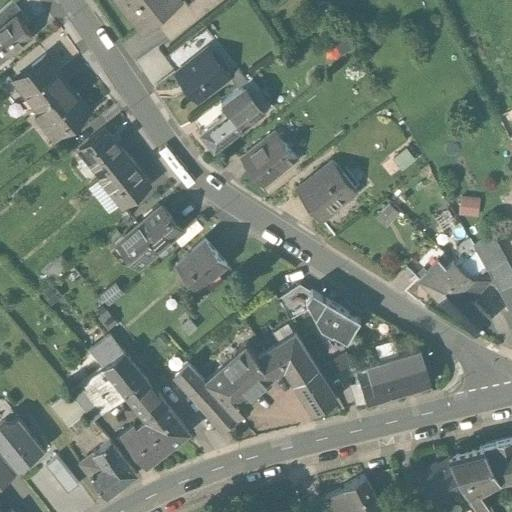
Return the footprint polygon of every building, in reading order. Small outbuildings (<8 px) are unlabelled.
[(180,0),(179,0),(120,0),(142,29),(180,0)] [(195,0),(186,8),(180,0),(155,20),(171,41),(221,0),(195,0)] [(0,15),(0,28),(15,17),(16,18),(22,13),(14,4),(0,15)] [(0,60),(31,36),(16,18),(15,17),(0,28),(0,60)] [(215,40),(206,29),(167,59),(175,70),(207,46),(215,40)] [(229,74),(207,46),(175,70),(198,99),(228,75),(229,74)] [(16,79),(38,106),(67,84),(58,74),(61,72),(47,55),(16,79)] [(238,68),(229,74),(228,75),(238,88),(244,83),(247,80),(238,68)] [(247,80),(244,83),(256,98),(264,91),(252,76),(247,80)] [(228,110),(200,131),(213,148),(235,131),(260,112),(264,109),(256,98),(244,83),(238,88),(221,101),(228,110)] [(76,95),(67,84),(38,106),(37,108),(59,136),(91,111),(78,93),(76,95)] [(266,120),(260,112),(235,131),(242,139),(266,120)] [(79,150),(101,179),(128,158),(106,130),(79,150)] [(274,130),(242,156),(264,184),(296,158),(274,130)] [(414,158),(405,148),(394,157),(402,167),(414,158)] [(150,186),(128,158),(101,179),(100,180),(122,208),(150,186)] [(332,160),(296,187),(323,221),(336,211),(338,205),(356,191),(332,160)] [(479,198),(463,196),(460,213),(477,215),(479,198)] [(398,211),(388,203),(376,219),(385,226),(398,211)] [(181,231),(162,209),(126,240),(119,245),(138,268),(181,231)] [(119,245),(126,240),(118,230),(106,241),(114,250),(119,245)] [(511,271),(492,235),(472,246),(482,264),(499,293),(511,285),(511,271)] [(225,264),(206,241),(176,266),(198,291),(227,267),(225,264)] [(477,267),(482,264),(472,246),(469,241),(457,247),(463,258),(467,260),(470,266),(475,264),(477,267)] [(70,268),(61,258),(46,271),(54,281),(63,274),(70,268)] [(452,283),(460,291),(472,278),(453,261),(445,269),(441,273),(452,283)] [(452,283),(441,273),(445,269),(437,262),(419,281),(438,298),(452,283)] [(472,278),(460,291),(472,302),(491,283),(478,272),(472,278)] [(299,290),(293,278),(276,288),(282,299),(299,290)] [(460,291),(452,283),(438,298),(476,334),(490,319),(472,302),(460,291)] [(511,285),(499,293),(511,315),(511,285)] [(123,296),(115,286),(100,298),(108,308),(123,296)] [(61,297),(53,287),(42,296),(50,306),(61,297)] [(308,302),(312,296),(300,289),(299,290),(282,299),(279,302),(291,322),(311,310),(308,302)] [(346,341),(358,321),(313,294),(312,296),(308,302),(311,310),(320,329),(329,335),(331,332),(346,341)] [(104,309),(95,317),(107,332),(117,324),(104,309)] [(196,330),(189,322),(182,328),(189,336),(196,330)] [(281,345),(293,337),(287,327),(274,335),(281,345)] [(285,370),(313,415),(336,401),(327,387),(318,372),(296,335),(293,337),(281,345),(269,352),(257,359),(270,379),(285,370)] [(97,362),(102,369),(123,352),(109,336),(89,353),(97,362)] [(248,400),(270,379),(257,359),(245,346),(235,355),(228,347),(197,375),(237,419),(252,405),(248,400)] [(376,350),(380,364),(395,360),(390,346),(376,350)] [(124,396),(145,379),(123,352),(102,369),(124,396)] [(380,364),(368,368),(372,383),(362,386),(367,404),(431,384),(421,352),(395,360),(380,364)] [(102,369),(97,362),(79,376),(85,383),(102,369)] [(237,419),(197,375),(188,364),(174,377),(223,431),(237,419)] [(329,365),(318,372),(327,387),(338,380),(329,365)] [(124,396),(102,369),(85,383),(71,394),(74,398),(87,415),(92,421),(124,396)] [(146,423),(167,406),(145,379),(124,396),(146,423)] [(367,404),(362,386),(351,389),(357,407),(367,404)] [(87,415),(74,398),(68,403),(65,398),(53,408),(70,429),(87,415)] [(146,423),(145,423),(167,450),(189,433),(167,406),(146,423)] [(0,452),(15,471),(42,449),(18,419),(14,423),(6,421),(0,425),(0,452)] [(167,450),(145,423),(136,430),(133,426),(120,436),(146,468),(167,450)] [(136,475),(110,440),(93,453),(104,467),(91,478),(106,498),(136,475)] [(502,483),(511,480),(511,445),(511,442),(485,450),(500,479),(502,483)] [(480,490),(500,479),(485,450),(451,459),(469,492),(479,511),(481,511),(489,508),(480,490)] [(0,511),(0,482),(15,471),(0,452),(0,511)] [(104,467),(93,453),(79,463),(91,478),(104,467)] [(451,459),(421,474),(438,508),(469,492),(451,459)] [(385,511),(367,478),(325,500),(331,511),(385,511)] [(511,480),(502,483),(504,488),(511,486),(511,480)]
